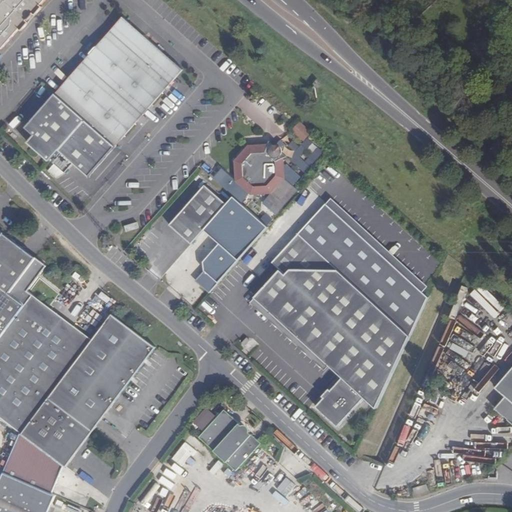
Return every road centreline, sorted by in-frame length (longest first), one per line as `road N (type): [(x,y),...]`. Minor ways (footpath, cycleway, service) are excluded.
road 1 (unclassified): [(219,363),(0,164)]
road 2 (unclassified): [(407,511),(359,494),(219,363)]
road 3 (primary): [(251,0),(415,124)]
road 4 (unclassified): [(110,511),(219,363)]
road 5 (primary): [(415,124),(288,0)]
road 6 (primary): [(511,205),(415,124)]
